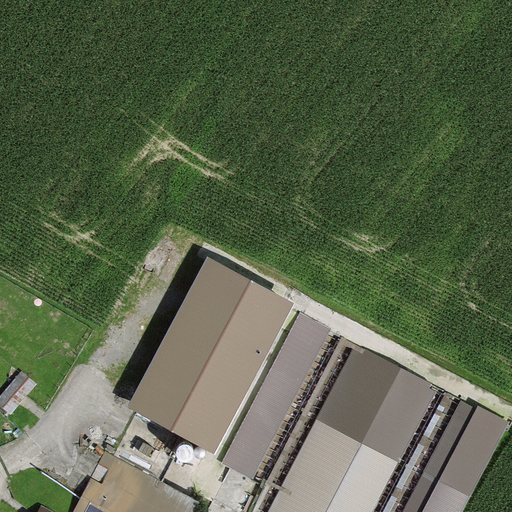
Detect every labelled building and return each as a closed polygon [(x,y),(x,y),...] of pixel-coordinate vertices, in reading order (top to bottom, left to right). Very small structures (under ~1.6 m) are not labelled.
[(288,294),(209,254),(135,397),(214,437),(288,294)] [(226,461),(283,488),(353,339),(337,331),(339,327),(298,308),(226,461)] [(368,511),(434,388),(357,347),(270,511),(368,511)] [(27,370),(0,395),(11,407),(38,381),(27,370)] [(456,511),(503,423),(466,404),(409,511),(456,511)] [(74,511),(51,511),(42,507),(39,511),(187,511),(195,497),(106,452),(74,511)]
